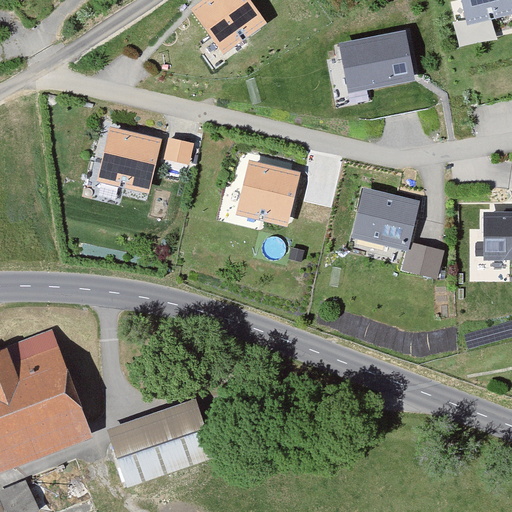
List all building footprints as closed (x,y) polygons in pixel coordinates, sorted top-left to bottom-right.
[(246,0),(207,0),(192,11),(224,54),(265,25),(246,0)] [(511,0),(462,0),(466,21),(511,12),(511,0)] [(412,35),(339,43),(345,93),(417,84),(412,35)] [(197,147),(106,127),(93,183),(156,196),(164,161),(193,167),(197,147)] [(302,176),(248,163),(236,216),(290,228),(302,176)] [(420,204),(362,192),(353,237),(411,248),(420,204)] [(511,217),(481,219),(483,262),(511,260),(511,217)] [(0,476),(108,437),(68,328),(0,353),(0,476)] [(198,413),(108,442),(127,500),(216,471),(198,413)] [(54,511),(43,485),(0,504),(0,511),(54,511)]
